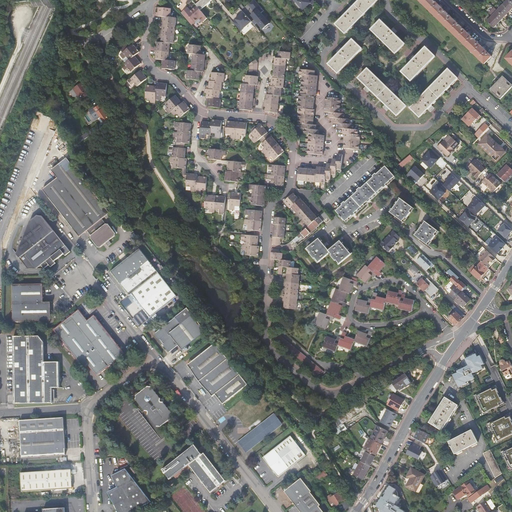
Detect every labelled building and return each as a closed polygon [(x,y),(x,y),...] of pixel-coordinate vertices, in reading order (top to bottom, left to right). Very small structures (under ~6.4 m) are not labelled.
[(201,0),(196,5),(197,6),(201,10),(212,0),(201,0)] [(254,0),(253,0),(248,4),(255,12),(251,15),(255,20),(258,23),(263,30),(264,29),(266,28),(268,27),(269,24),(270,24),(261,13),(264,11),(254,0)] [(315,2),(313,0),(294,0),(303,11),(307,8),(307,6),(310,3),(312,5),(315,2)] [(360,18),(377,0),(360,0),(360,1),(352,9),(360,18)] [(418,0),(484,64),(492,57),(485,50),(482,47),(470,35),(467,32),(467,33),(456,22),(456,21),(453,19),(442,8),(439,5),(433,0),(418,0)] [(507,0),(502,5),(509,12),(511,8),(511,3),(508,0),(507,0)] [(497,11),(504,17),(509,12),(502,5),(497,11)] [(185,10),(182,13),(186,18),(186,19),(189,22),(192,20),(195,23),(199,18),(203,22),(207,18),(204,14),(201,10),(197,6),(196,6),(191,12),(190,13),(189,14),(185,10)] [(157,13),(156,16),(162,17),(171,17),(171,9),(162,8),(162,10),(159,9),(158,13),(157,13)] [(360,18),(352,9),(348,13),(347,13),(345,12),(342,15),(343,17),(344,17),(336,25),(345,33),(360,18)] [(492,16),(499,23),(504,17),(497,11),(492,16)] [(236,20),(233,22),(241,32),(252,22),(243,12),(235,19),(236,20)] [(493,28),(499,23),(492,16),(487,22),(493,28)] [(166,24),(166,25),(175,26),(176,18),(171,17),(162,17),(161,20),(163,20),(163,24),(166,24)] [(380,21),(372,30),(376,35),(394,52),(400,46),(401,47),(404,44),(394,35),(395,34),(394,34),(396,32),(392,29),(391,30),(390,30),(390,31),(380,21)] [(161,30),(160,33),(161,34),(175,35),(175,26),(166,25),(166,27),(163,27),(162,30),(161,30)] [(161,34),(160,33),(160,37),(162,37),(161,41),(164,41),(164,42),(169,43),(170,43),(174,43),(175,35),(161,34)] [(155,47),(155,50),(163,51),(169,52),(170,43),(169,43),(164,42),(161,42),(160,44),(157,44),(157,45),(157,47),(155,47)] [(335,75),(359,51),(350,43),(340,53),(339,52),(339,53),(337,51),(334,54),(336,56),(335,56),(336,57),(326,66),(335,75)] [(123,52),(120,55),(124,59),(127,56),(130,60),(135,55),(135,56),(139,52),(137,48),(136,49),(135,47),(133,44),(129,47),(126,44),(120,49),(123,52)] [(189,45),(188,54),(193,54),(202,55),(203,51),(201,51),(201,48),(198,47),(198,46),(189,45)] [(411,81),(435,57),(426,48),(416,58),(415,58),(414,56),(410,60),(412,61),(412,62),(402,72),(411,81)] [(163,51),(155,50),(155,54),(156,54),(156,58),(159,58),(159,60),(161,60),(169,60),(169,52),(163,51)] [(193,54),(192,62),(206,64),(207,60),(205,60),(205,57),(202,57),(202,55),(193,54)] [(130,60),(122,66),(125,70),(128,68),(132,72),(137,67),(141,63),(139,60),(138,61),(137,59),(135,56),(135,55),(130,60)] [(161,60),(161,63),(163,63),(162,67),(165,67),(165,69),(175,70),(176,61),(171,60),(169,60),(161,60)] [(206,64),(192,62),(191,71),(201,72),(201,70),(204,71),(204,67),(206,67),(206,64)] [(312,84),(317,84),(317,77),(312,77),(312,75),(314,75),(314,72),(310,72),(310,70),(299,69),(299,74),(302,74),(300,94),(299,94),(298,108),(299,108),(298,123),(301,124),(300,129),(304,129),(304,134),(309,134),(307,154),(317,155),(318,154),(323,154),(323,147),(318,147),(318,145),(318,144),(323,144),(324,137),(319,137),(319,135),(319,132),(314,131),(315,130),(316,130),(316,127),(311,126),(311,125),(313,125),(313,121),(308,121),(308,119),(308,118),(313,119),(314,111),(309,111),(309,110),(313,110),(313,106),(308,106),(308,105),(309,104),(313,104),(314,100),(309,100),(309,98),(314,99),(314,95),(310,95),(311,93),(316,94),(316,87),(311,86),(311,85),(312,84)] [(375,99),(385,88),(365,69),(355,80),(375,99)] [(140,71),(128,81),(131,85),(134,82),(137,86),(147,78),(145,75),(144,76),(142,74),(143,73),(141,70),(140,71)] [(191,71),(188,70),(187,79),(196,80),(197,79),(200,79),(200,76),(202,76),(202,72),(201,72),(191,71)] [(448,70),(428,91),(437,100),(446,90),(446,91),(447,90),(448,92),(452,89),(450,87),(450,86),(457,79),(448,70)] [(225,74),(215,73),(215,74),(212,74),(212,78),(210,77),(210,81),(213,81),(222,82),(224,83),(225,74)] [(246,76),(245,84),(256,85),(256,86),(259,86),(260,82),(258,82),(258,79),(255,78),(255,77),(249,76),(246,76)] [(511,84),(503,76),(490,90),(500,99),(511,87),(511,84)] [(271,83),(270,83),(269,86),(272,87),(282,88),(284,88),(284,79),(275,78),(275,80),(272,80),(271,83)] [(213,83),(210,83),(209,86),(208,86),(207,89),(220,91),(221,91),(222,82),(213,81),(213,83)] [(157,83),(157,86),(156,99),(161,100),(161,96),(166,96),(167,85),(167,84),(163,83),(163,84),(161,84),(161,83),(157,83)] [(245,84),(242,84),(241,92),(250,93),(251,92),(254,92),(254,89),(256,89),(256,86),(256,85),(245,84)] [(151,86),(147,85),(146,98),(151,98),(151,102),(156,103),(156,99),(157,86),(153,86),(153,87),(151,87),(151,86)] [(81,99),(90,93),(85,86),(80,89),(78,86),(74,89),(81,99)] [(272,88),(269,88),(269,91),(267,91),(267,95),(270,95),(279,96),(281,97),(282,88),(272,87),(272,88)] [(394,118),(404,108),(385,88),(374,99),(394,118)] [(207,89),(206,89),(205,93),(207,93),(207,96),(210,96),(210,98),(219,99),(220,91),(207,89)] [(437,100),(428,91),(411,108),(419,117),(427,109),(427,110),(428,109),(430,111),(433,107),(431,106),(432,106),(431,105),(437,100)] [(241,92),(240,101),(255,102),(255,99),(253,98),(254,95),(250,95),(250,93),(241,92)] [(179,98),(176,95),(166,103),(169,107),(166,110),(169,114),(171,112),(172,112),(171,112),(182,103),(180,100),(179,101),(178,99),(179,98)] [(264,103),(279,105),(279,96),(270,95),(270,97),(267,96),(266,100),(264,100),(264,103)] [(210,98),(207,98),(206,102),(208,102),(208,105),(211,105),(211,107),(220,108),(221,99),(219,99),(210,98)] [(186,104),(184,101),(182,103),(171,112),(172,112),(171,112),(174,116),(178,113),(181,117),(191,109),(188,106),(187,106),(186,105),(186,104)] [(255,102),(240,101),(240,110),(249,110),(249,109),(252,109),(253,106),(254,106),(255,102)] [(104,109),(100,103),(94,108),(103,121),(106,124),(109,122),(112,120),(104,109)] [(268,111),(268,112),(278,113),(279,105),(264,103),(264,107),(266,107),(265,110),(268,111)] [(343,150),(359,152),(360,138),(358,137),(359,132),(354,132),(354,127),(349,127),(350,122),(345,121),(347,107),(331,105),(330,119),(335,120),(334,125),(339,125),(338,130),(343,131),(343,136),(345,136),(343,150)] [(472,108),(462,119),(469,126),(479,115),(472,108)] [(212,120),(212,122),(211,133),(216,133),(215,137),(221,137),(222,121),(218,121),(218,122),(216,121),(216,120),(212,120)] [(231,138),(236,139),(237,122),(233,122),(233,123),(231,123),(231,122),(227,121),(226,134),(231,135),(231,138)] [(178,127),(178,132),(191,133),(191,129),(190,129),(190,127),(191,127),(192,123),(175,122),(175,127),(178,127)] [(206,122),(202,122),(202,124),(200,138),(205,138),(206,135),(211,135),(211,133),(212,122),(208,122),(208,123),(206,123),(206,122)] [(237,122),(236,139),(241,139),(241,135),(246,136),(247,123),(243,123),(243,124),(241,124),(241,123),(237,122)] [(475,134),(479,137),(489,127),(485,123),(475,134)] [(263,129),(264,128),(261,125),(251,133),(255,137),(252,139),(255,143),(266,134),(268,133),(265,130),(263,129)] [(178,132),(174,132),(174,137),(178,137),(177,142),(185,143),(190,144),(190,139),(189,139),(190,137),(191,137),(191,133),(178,132)] [(480,145),(490,155),(499,146),(488,135),(485,137),(479,144),(480,145)] [(265,155),(278,144),(276,141),(275,142),(273,140),(274,140),(271,136),(261,145),(265,148),(262,151),(265,155)] [(434,143),(429,138),(425,141),(431,147),(434,143)] [(447,156),(459,144),(453,138),(447,143),(444,140),(437,147),(447,156)] [(275,160),(285,152),(282,148),(281,149),(279,148),(280,147),(278,144),(265,155),(268,158),(271,156),(275,160)] [(499,146),(490,155),(496,161),(505,152),(499,146)] [(173,152),(173,157),(185,158),(186,154),(185,154),(185,152),(186,152),(186,148),(184,148),(170,147),(169,152),(173,152)] [(421,160),(430,168),(441,157),(432,148),(421,160)] [(223,150),(210,149),(209,153),(210,153),(210,155),(209,155),(209,159),(221,160),(222,155),(226,155),(226,150),(223,150)] [(316,173),(315,183),(325,184),(325,180),(330,180),(330,175),(335,175),(336,170),(341,171),(343,155),(339,155),(338,160),(337,160),(333,160),(333,164),(331,164),(331,165),(328,164),(328,169),(326,169),(326,168),(323,168),(323,172),(321,172),(320,172),(320,168),(317,167),(316,170),(316,173)] [(399,164),(402,167),(412,158),(410,155),(409,156),(399,164)] [(173,157),(170,157),(170,162),(174,162),(174,167),(186,169),(187,164),(186,164),(186,162),(187,162),(187,158),(185,158),(173,157)] [(43,190),(79,237),(87,231),(91,236),(91,238),(98,247),(100,248),(106,243),(108,246),(111,243),(109,241),(115,236),(115,233),(109,225),(106,225),(102,219),(109,213),(94,193),(67,158),(52,170),(58,178),(43,190)] [(470,164),(469,166),(479,176),(485,169),(479,163),(475,159),(473,161),(470,164)] [(245,162),(229,161),(229,165),(230,165),(230,167),(228,167),(228,171),(241,172),(241,167),(245,168),(246,162),(245,162)] [(272,175),(285,176),(285,172),(284,172),(284,170),(285,170),(286,166),(269,165),(269,169),(272,170),(272,175)] [(507,165),(497,175),(500,178),(510,168),(507,165)] [(343,205),(336,211),(346,221),(352,215),(353,216),(356,214),(355,213),(368,201),(369,202),(371,200),(370,199),(383,187),(384,188),(387,186),(386,185),(395,176),(385,166),(376,174),(376,173),(373,176),(374,177),(361,188),(360,187),(357,190),(358,191),(345,202),(342,204),(343,205)] [(415,166),(406,176),(411,181),(413,178),(418,182),(424,175),(415,166)] [(479,176),(469,166),(468,166),(472,170),(474,172),(473,173),(477,177),(479,176)] [(298,181),(307,182),(308,167),(304,167),(304,169),(301,168),(300,172),(299,171),(298,181)] [(307,182),(315,183),(316,173),(314,173),(315,170),(311,169),(311,168),(308,167),(307,182)] [(511,170),(510,168),(500,178),(500,179),(501,178),(504,181),(511,173),(511,170)] [(228,171),(226,171),(226,175),(227,175),(227,176),(226,176),(225,181),(238,182),(238,177),(242,177),(243,172),(241,172),(228,171)] [(191,174),(187,173),(186,186),(191,187),(191,190),(196,191),(197,176),(198,176),(198,174),(193,174),(193,175),(191,175),(191,174)] [(489,173),(483,180),(495,190),(501,184),(489,173)] [(271,185),(284,186),(284,182),(283,182),(283,180),(284,180),(285,176),(272,175),(268,174),(268,179),(271,180),(271,185)] [(446,182),(443,185),(446,188),(449,191),(452,188),(460,181),(452,174),(445,181),(446,182)] [(196,191),(196,193),(201,193),(201,189),(206,190),(207,177),(203,177),(203,178),(201,178),(201,177),(198,176),(197,176),(196,191)] [(483,180),(482,181),(488,187),(488,186),(490,188),(490,190),(492,192),(494,192),(495,190),(483,180)] [(436,185),(430,192),(439,200),(445,193),(443,191),(446,188),(443,185),(439,182),(437,185),(436,185)] [(266,186),(250,184),(249,189),(253,190),(253,195),(252,195),(265,196),(266,192),(265,192),(265,190),(266,190),(266,186)] [(240,206),(242,194),(237,193),(237,194),(235,194),(235,193),(231,193),(230,209),(235,210),(235,206),(240,206)] [(253,195),(249,194),(248,199),(252,200),(252,205),(263,206),(265,206),(265,201),(264,201),(264,200),(265,200),(265,196),(252,195),(253,195)] [(206,195),(205,208),(210,208),(210,212),(215,212),(215,208),(216,196),(212,195),(212,197),(210,196),(210,195),(206,195)] [(292,197),(291,196),(284,202),(290,208),(291,207),(299,201),(301,199),(298,196),(297,197),(295,195),(292,197)] [(225,213),(226,197),(222,196),(222,197),(220,197),(220,196),(216,196),(215,208),(220,209),(220,213),(225,213)] [(469,210),(475,215),(478,212),(485,205),(476,197),(470,204),(470,205),(467,208),(469,210)] [(400,199),(390,213),(403,222),(406,217),(407,218),(411,212),(410,212),(413,208),(400,199)] [(291,207),(297,214),(308,204),(305,201),(304,202),(302,200),(300,202),(299,201),(291,207)] [(308,204),(297,214),(303,220),(310,214),(309,213),(311,211),(309,208),(310,207),(308,204)] [(250,215),(249,220),(262,221),(262,217),(261,217),(261,215),(262,215),(263,211),(246,209),(246,214),(250,215)] [(459,219),(468,227),(474,220),(473,219),(476,216),(475,215),(469,210),(467,213),(465,212),(459,219)] [(323,221),(329,216),(325,211),(324,213),(319,216),(323,221)] [(310,214),(303,220),(308,226),(319,217),(317,214),(315,215),(313,213),(311,215),(310,214)] [(283,215),(275,214),(274,224),(285,225),(286,218),(282,218),(283,215)] [(28,269),(36,269),(41,265),(44,269),(49,265),(51,267),(56,264),(55,262),(64,254),(66,256),(71,252),(43,217),(38,216),(30,222),(16,254),(28,269)] [(308,226),(303,231),(307,236),(323,221),(319,216),(319,217),(308,226)] [(248,230),(255,231),(261,231),(261,227),(260,227),(260,225),(261,225),(262,221),(249,220),(245,219),(245,224),(249,225),(248,230)] [(425,222),(415,236),(427,244),(430,240),(431,241),(435,236),(434,235),(437,231),(425,222)] [(504,224),(498,231),(506,239),(509,237),(508,235),(511,231),(504,224)] [(285,232),(273,231),(273,240),(280,241),(284,242),(285,232)] [(393,231),(380,244),(388,252),(393,247),(392,246),(394,244),(395,245),(398,241),(397,240),(400,237),(393,231)] [(258,236),(254,236),(242,234),(241,240),(245,240),(245,245),(258,246),(258,242),(257,242),(257,240),(258,240),(258,236)] [(497,236),(488,246),(497,254),(500,251),(503,248),(506,245),(497,236)] [(319,238),(307,248),(311,252),(310,253),(315,259),(316,258),(319,262),(330,252),(332,254),(331,255),(336,260),(340,263),(352,254),(340,241),(329,250),(319,238)] [(246,255),(253,255),(259,256),(259,252),(258,252),(258,250),(259,250),(260,246),(258,246),(245,245),(243,244),(242,250),(246,250),(246,255)] [(495,259),(482,248),(475,256),(481,262),(485,266),(488,268),(493,263),(492,262),(495,259)] [(280,249),(272,249),(271,259),(275,259),(280,260),(283,260),(283,253),(279,253),(280,249)] [(111,272),(130,296),(132,294),(158,273),(140,250),(111,272)] [(431,268),(434,265),(423,254),(417,261),(426,271),(430,267),(431,268)] [(360,272),(357,276),(365,283),(368,279),(367,278),(370,274),(371,275),(373,277),(376,274),(378,276),(381,273),(378,271),(377,270),(378,269),(380,266),(382,267),(385,264),(377,257),(374,261),(373,260),(372,262),(367,267),(365,265),(359,272),(360,272)] [(490,269),(488,268),(485,266),(481,262),(472,272),(469,269),(468,270),(479,281),(490,269)] [(420,270),(413,264),(409,268),(415,275),(420,270)] [(462,291),(467,287),(461,281),(460,281),(458,279),(459,277),(450,268),(447,272),(452,277),(450,280),(456,286),(457,286),(462,291)] [(176,296),(158,273),(132,294),(150,317),(176,296)] [(285,279),(285,282),(299,284),(300,275),(299,275),(290,274),(290,276),(287,275),(287,279),(285,279)] [(318,321),(316,325),(326,329),(328,324),(326,323),(328,319),(329,319),(332,320),(334,317),(340,319),(342,316),(339,315),(337,314),(339,310),(340,310),(342,305),(345,306),(346,303),(343,302),(342,301),(344,296),(345,297),(347,292),(349,293),(351,289),(350,288),(352,284),(353,284),(356,285),(357,281),(344,277),(341,285),(340,290),(339,289),(337,289),(336,293),(335,293),(331,301),(332,302),(331,307),(330,306),(327,314),(320,312),(317,320),(318,321)] [(430,295),(438,288),(427,278),(425,281),(422,278),(416,283),(423,291),(425,289),(430,295)] [(448,291),(454,285),(451,281),(446,287),(446,291),(448,293),(448,291)] [(299,284),(285,282),(284,286),(286,286),(286,290),(289,290),(289,291),(298,292),(299,284)] [(13,321),(51,321),(51,302),(43,302),(43,284),(13,285),(13,321)] [(464,307),(470,300),(462,292),(455,285),(454,285),(448,291),(448,293),(455,300),(459,305),(461,304),(464,307)] [(357,300),(355,309),(360,310),(360,311),(368,313),(370,307),(379,309),(379,308),(384,309),(385,302),(386,301),(390,302),(390,303),(399,305),(398,308),(407,310),(407,309),(412,310),(413,305),(414,300),(409,299),(409,300),(404,299),(405,298),(405,296),(405,295),(403,294),(401,294),(402,293),(402,291),(399,290),(398,290),(398,293),(397,295),(392,293),(393,292),(388,291),(386,299),(381,298),(381,299),(376,298),(376,297),(377,294),(373,293),(372,300),(368,299),(367,302),(367,303),(362,302),(362,301),(357,300)] [(284,296),(283,299),(298,301),(298,292),(289,291),(289,293),(286,293),(285,296),(284,296)] [(298,301),(283,299),(283,303),(285,303),(284,307),(287,307),(287,309),(290,309),(297,309),(298,301)] [(464,314),(451,301),(447,306),(450,309),(451,308),(456,312),(450,318),(456,325),(462,319),(461,317),(464,314)] [(182,350),(205,331),(187,308),(179,314),(154,334),(169,352),(178,345),(182,350)] [(114,362),(117,360),(124,354),(118,346),(94,316),(87,321),(79,310),(53,330),(57,335),(84,368),(88,365),(96,376),(106,369),(108,367),(114,362)] [(327,336),(323,346),(328,348),(328,349),(336,352),(338,345),(347,348),(352,349),(355,341),(355,340),(360,342),(359,343),(368,346),(373,332),(369,331),(368,334),(367,335),(363,334),(363,332),(359,331),(355,340),(351,338),(350,339),(345,338),(346,336),(347,333),(346,333),(343,332),(342,336),(341,338),(340,337),(338,336),(336,340),(336,341),(335,341),(331,340),(332,338),(327,336)] [(324,371),(280,335),(275,339),(307,365),(319,375),(324,371)] [(14,404),(52,403),(52,388),(60,388),(60,362),(44,362),(44,342),(39,336),(14,337),(14,379),(14,404)] [(223,404),(248,384),(234,367),(215,343),(204,352),(187,365),(189,368),(195,376),(196,378),(200,383),(204,387),(207,390),(212,396),(215,394),(223,404)] [(457,372),(453,375),(459,387),(462,386),(467,383),(466,382),(468,381),(470,380),(473,379),(474,378),(473,375),(472,374),(482,369),(483,368),(481,365),(484,364),(480,355),(477,357),(476,354),(474,354),(466,358),(465,359),(465,360),(468,365),(466,367),(462,368),(457,371),(457,372)] [(501,365),(499,365),(505,376),(506,379),(507,379),(511,377),(511,376),(511,365),(509,360),(505,363),(504,360),(502,360),(500,361),(500,362),(501,365)] [(118,366),(114,362),(108,367),(111,371),(118,366)] [(412,382),(404,372),(393,380),(395,382),(389,386),(387,384),(384,386),(396,392),(397,390),(399,388),(400,389),(403,387),(402,386),(406,384),(407,386),(412,382)] [(157,426),(161,427),(172,418),(172,414),(163,402),(164,399),(161,399),(151,387),(148,386),(136,395),(136,400),(148,415),(157,426)] [(491,389),(491,388),(479,394),(475,396),(476,398),(477,401),(481,409),(482,411),(483,411),(484,413),(487,411),(499,405),(503,403),(502,401),(500,397),(497,393),(498,393),(496,389),(495,387),(491,389)] [(404,400),(403,399),(394,394),(391,399),(389,398),(388,401),(389,402),(388,404),(399,410),(404,400)] [(446,398),(445,399),(430,422),(443,430),(454,413),(458,405),(446,398)] [(367,406),(363,400),(330,424),(334,429),(367,406)] [(397,413),(388,409),(382,421),(381,422),(391,427),(394,421),(393,421),(397,413)] [(238,442),(246,452),(282,424),(274,414),(238,442)] [(505,417),(504,417),(493,422),(489,424),(490,426),(489,426),(491,429),(495,437),(496,439),(497,441),(501,439),(511,433),(511,423),(511,421),(510,417),(509,415),(505,417)] [(58,418),(20,420),(20,422),(22,457),(65,455),(65,448),(63,418),(58,418)] [(378,426),(377,425),(370,437),(370,438),(371,438),(378,426)] [(382,444),(388,431),(378,426),(371,438),(382,444)] [(419,429),(415,438),(426,443),(430,435),(419,429)] [(472,430),(449,442),(456,454),(478,443),(472,430)] [(263,457),(278,477),(306,456),(303,452),(306,450),(298,440),(295,442),(291,436),(263,457)] [(382,444),(371,438),(370,438),(365,449),(366,450),(367,450),(376,455),(382,444)] [(415,438),(406,454),(412,457),(416,451),(419,452),(421,453),(426,444),(426,443),(415,438)] [(163,469),(170,479),(189,465),(210,493),(226,481),(204,453),(203,454),(195,444),(163,469)] [(511,447),(506,450),(503,452),(504,454),(503,454),(504,457),(508,465),(509,467),(510,467),(511,469),(511,468),(511,447)] [(365,454),(362,461),(371,466),(373,462),(376,455),(367,450),(365,454)] [(483,454),(495,479),(502,474),(490,450),(483,454)] [(359,466),(354,474),(363,479),(368,471),(359,466)] [(411,478),(406,486),(416,492),(426,475),(413,467),(407,476),(411,478)] [(118,511),(130,511),(151,502),(125,469),(112,476),(118,488),(109,492),(115,505),(114,505),(116,509),(117,509),(118,511)] [(430,475),(437,487),(440,485),(442,488),(451,483),(447,477),(445,478),(440,469),(430,475)] [(21,473),(22,491),(72,488),(71,470),(21,473)] [(312,478),(316,483),(327,475),(324,470),(312,478)] [(301,511),(323,511),(319,506),(320,505),(310,492),(311,491),(301,478),(285,491),(301,511)] [(467,494),(469,498),(476,492),(469,482),(454,492),(459,500),(467,494)] [(489,484),(469,499),(471,502),(473,500),(474,501),(492,488),(489,484)] [(386,488),(381,496),(386,499),(385,501),(389,503),(395,494),(386,488)] [(332,508),(345,499),(340,491),(332,496),(331,495),(327,497),(329,500),(328,501),(332,508)] [(491,499),(488,501),(493,509),(496,507),(491,499)] [(491,511),(485,502),(476,507),(478,511),(491,511)]
